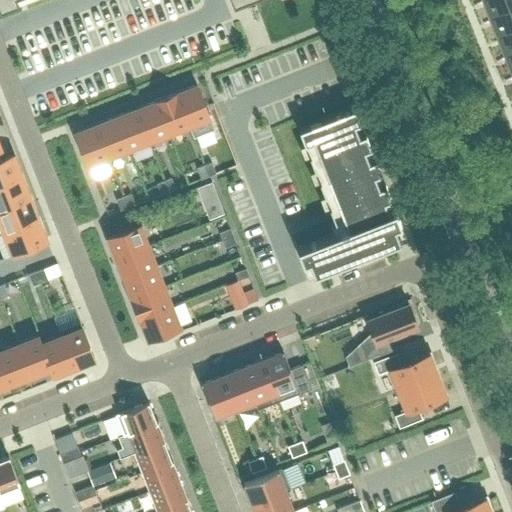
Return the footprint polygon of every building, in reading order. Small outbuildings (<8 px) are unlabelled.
[(0,0),(0,9),(18,3),(17,0),(230,0),(232,5),(245,0),(0,0)] [(511,0),(481,0),(488,15),(511,5),(511,0)] [(511,5),(488,15),(495,34),(511,27),(511,5)] [(511,27),(495,34),(502,53),(511,49),(511,27)] [(511,49),(502,53),(510,72),(511,71),(511,49)] [(175,92),(188,125),(209,117),(196,83),(175,92)] [(168,133),(188,125),(175,92),(155,99),(168,133)] [(148,141),(168,133),(155,99),(135,107),(148,141)] [(128,149),(148,141),(135,107),(115,115),(128,149)] [(302,262),(308,260),(313,273),(399,240),(398,238),(404,235),(354,107),(298,128),(304,143),(298,145),(303,156),(308,154),(309,156),(313,167),(314,169),(308,171),(313,182),(318,180),(319,182),(323,193),(324,195),(318,197),(323,208),(328,206),(329,208),(333,218),(334,221),(328,223),(333,234),(296,248),(302,262)] [(108,156),(128,149),(115,115),(95,123),(108,157),(108,156)] [(110,161),(108,156),(108,157),(95,123),(73,131),(88,169),(110,161)] [(0,158),(0,183),(20,176),(12,154),(0,158)] [(203,164),(207,175),(215,172),(211,161),(203,164)] [(200,178),(207,175),(203,164),(196,167),(200,178)] [(0,208),(29,197),(20,176),(0,183),(0,208)] [(167,191),(175,188),(170,177),(163,180),(167,191)] [(160,194),(167,191),(163,180),(155,183),(160,194)] [(211,180),(200,185),(203,192),(214,188),(211,180)] [(123,196),(127,207),(135,204),(130,193),(123,196)] [(120,210),(127,207),(123,196),(115,199),(120,210)] [(0,208),(0,224),(3,232),(37,218),(29,197),(0,208)] [(3,232),(12,254),(46,241),(37,218),(3,232)] [(106,237),(114,258),(148,245),(140,224),(106,237)] [(221,239),(232,235),(229,228),(218,232),(221,239)] [(221,239),(224,247),(235,242),(232,235),(221,239)] [(122,278),(156,265),(148,245),(114,258),(122,278)] [(164,285),(156,265),(122,278),(130,298),(164,285)] [(35,269),(39,280),(47,277),(43,266),(35,269)] [(248,275),(245,268),(234,272),(237,280),(248,275)] [(28,272),(32,283),(39,280),(35,269),(28,272)] [(138,318),(172,305),(164,285),(130,298),(138,318)] [(416,325),(408,303),(369,318),(374,330),(364,339),(370,357),(394,347),(389,336),(416,325)] [(172,305),(138,318),(146,339),(180,326),(172,305)] [(60,334),(73,368),(94,359),(79,321),(58,330),(59,334),(60,334)] [(30,376),(50,368),(40,342),(40,341),(37,334),(17,342),(30,376)] [(52,376),(73,368),(60,334),(59,334),(40,341),(40,342),(50,368),(52,376)] [(0,358),(10,384),(30,376),(17,342),(0,348),(0,358)] [(282,350),(261,358),(277,400),(310,387),(301,364),(290,368),(282,350)] [(397,389),(436,374),(427,353),(400,363),(395,352),(372,361),(377,373),(388,368),(397,389)] [(0,387),(10,384),(0,358),(0,387)] [(277,400),(261,358),(241,366),(256,404),(255,404),(257,408),(277,400)] [(256,404),(241,366),(221,374),(234,407),(233,408),(235,412),(255,404),(256,404)] [(213,416),(233,408),(234,407),(221,374),(200,382),(213,416)] [(444,395),(436,374),(397,389),(405,410),(393,415),(398,427),(421,418),(417,406),(444,395)] [(123,434),(127,433),(127,432),(156,421),(148,400),(115,413),(123,434)] [(163,440),(156,421),(127,432),(127,433),(135,451),(163,440)] [(306,450),(301,439),(294,442),(298,453),(306,450)] [(163,440),(135,451),(142,471),(171,459),(163,440)] [(291,456),(298,453),(294,442),(287,445),(291,456)] [(68,449),(71,458),(81,455),(77,446),(68,449)] [(62,462),(71,458),(68,449),(59,453),(62,462)] [(8,455),(0,457),(0,490),(19,484),(8,455)] [(266,466),(261,455),(254,458),(258,469),(266,466)] [(258,469),(254,458),(247,461),(251,472),(258,469)] [(171,459),(142,471),(150,490),(179,479),(171,459)] [(335,470),(346,466),(343,459),(332,463),(335,470)] [(335,470),(337,477),(349,473),(346,466),(335,470)] [(286,489),(286,490),(290,489),(281,467),(278,468),(243,482),(251,503),(286,489)] [(179,479),(150,490),(157,509),(186,498),(179,479)] [(83,488),(86,497),(96,493),(92,484),(83,488)] [(77,500),(86,497),(83,488),(74,491),(77,500)] [(251,503),(254,511),(287,511),(294,510),(286,490),(286,489),(251,503)] [(489,511),(484,497),(460,506),(454,491),(430,500),(434,511),(489,511)] [(191,511),(186,498),(157,509),(158,511),(191,511)] [(347,503),(350,511),(362,506),(359,499),(347,503)]
